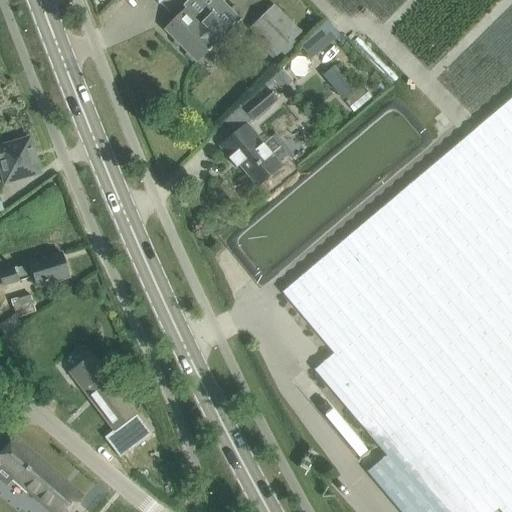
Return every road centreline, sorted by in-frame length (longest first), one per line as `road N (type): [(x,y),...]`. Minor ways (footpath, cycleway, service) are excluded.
road 1 (secondary): [(270,511),(172,326),(40,0)]
road 2 (unclassified): [(153,511),(0,382)]
